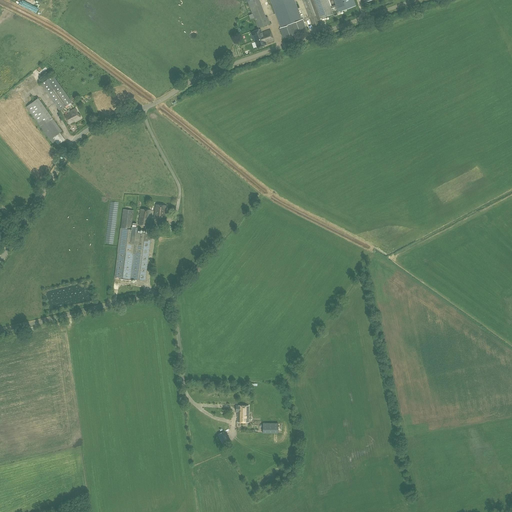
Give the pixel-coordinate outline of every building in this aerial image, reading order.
[(259,0),(247,0),(251,9),(261,5),(259,0)] [(270,0),(281,28),(280,28),(284,39),(307,30),(303,19),(302,20),(294,0),(270,0)] [(327,0),(303,0),(313,27),(321,24),(319,19),(333,14),(331,9),(337,7),(339,12),(356,6),(353,0),(334,0),(336,5),(331,7),(327,0)] [(268,17),(255,21),(258,28),(270,23),(268,17)] [(274,41),(270,30),(262,33),(260,29),(251,33),(254,42),(255,42),(257,48),(266,45),(265,44),(274,41)] [(60,110),(72,102),(53,76),(41,84),(60,110)] [(62,131),(39,98),(26,107),(50,140),(53,138),(58,145),(65,140),(60,133),(62,131)] [(81,119),(76,108),(70,111),(70,112),(64,116),(69,124),(75,121),(76,122),(81,119)] [(166,211),(166,206),(156,204),(154,218),(164,219),(165,211),(166,211)] [(131,229),(131,227),(133,210),(123,209),(115,277),(145,280),(151,234),(146,234),(147,231),(143,231),(143,233),(137,232),(137,230),(131,229)] [(148,226),(151,210),(141,209),(139,225),(148,226)] [(199,272),(204,267),(200,264),(195,269),(199,272)] [(248,422),(249,406),(238,405),(238,406),(236,406),(236,412),(238,412),(237,422),(248,422)] [(263,427),(263,433),(278,433),(278,426),(278,423),(263,423),(263,424),(263,427)]
